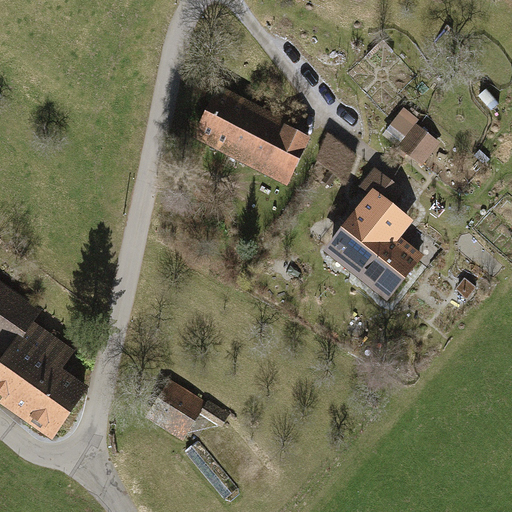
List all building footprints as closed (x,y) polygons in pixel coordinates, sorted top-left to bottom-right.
[(334,92),(324,102),(335,113),(345,103),(334,92)] [(222,101),(201,144),(292,189),(313,146),(222,101)] [(385,139),(425,168),(440,147),(441,146),(418,130),(421,125),(404,112),(385,139)] [(357,159),(331,139),(322,151),(348,171),(357,159)] [(358,221),(330,255),(392,307),(428,265),(401,243),(414,227),(395,211),(407,196),(378,172),(362,190),(374,199),(357,220),(358,221)] [(0,350),(11,358),(19,347),(20,348),(0,377),(0,403),(58,444),(92,396),(61,374),(74,355),(33,326),(40,315),(0,287),(0,350)] [(208,407),(170,383),(146,421),(186,446),(205,416),(228,431),(235,421),(209,405),(208,407)] [(187,456),(227,506),(240,496),(201,446),(187,456)]
